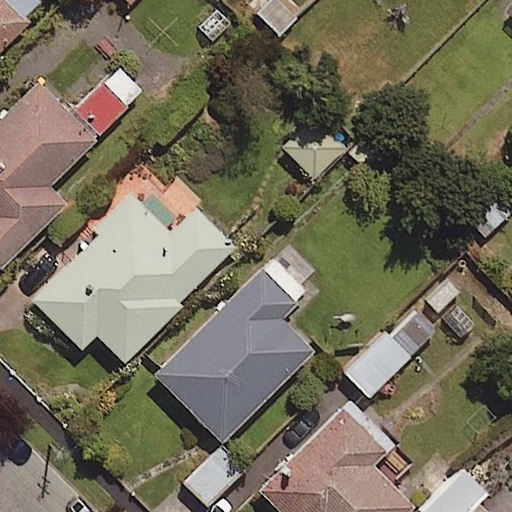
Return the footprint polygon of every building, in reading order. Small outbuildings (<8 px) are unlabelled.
[(12,0),(0,0),(0,31),(22,10),(12,0)] [(275,33),(298,11),(286,0),(259,0),(251,8),(275,33)] [(0,107),(0,259),(62,198),(45,181),(92,135),(33,75),(0,107)] [(340,142),(306,112),(278,143),(312,173),(340,142)] [(133,186),(26,292),(78,343),(93,328),(119,354),(231,242),(190,201),(169,222),(133,186)] [(510,208),(489,186),(462,211),(482,234),(510,208)] [(257,262),(150,368),(219,438),(310,348),(276,314),(293,298),(257,262)] [(365,392),(436,324),(418,305),(388,334),(382,328),(341,367),(365,392)] [(341,398),(253,485),(279,511),(398,511),(412,499),(371,457),(385,442),(341,398)] [(219,438),(178,478),(202,503),(244,464),(219,438)] [(494,511),(472,490),(449,511),(494,511)]
